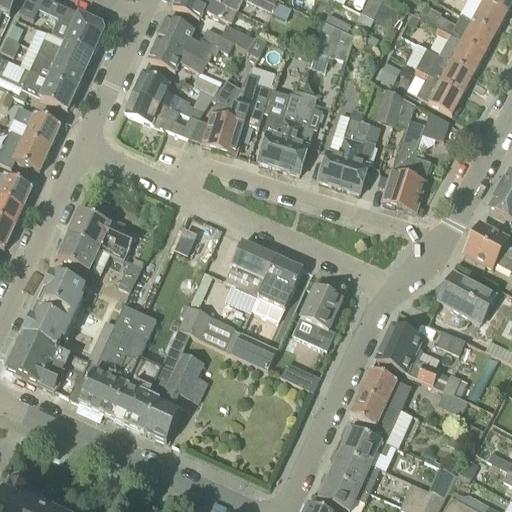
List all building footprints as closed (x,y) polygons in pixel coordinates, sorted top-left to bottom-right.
[(10,21),(19,0),(0,0),(0,20),(2,17),(10,21)] [(38,15),(49,20),(72,30),(65,47),(93,61),(104,36),(104,35),(102,30),(102,29),(37,0),(28,0),(20,19),(34,25),(38,15)] [(232,27),(234,22),(237,15),(203,0),(177,0),(172,12),(199,23),(204,14),(232,27)] [(203,0),(237,15),(243,3),(235,0),(203,0)] [(248,0),(246,6),(272,17),(277,7),(278,4),(269,0),(248,0)] [(397,19),(381,10),(383,5),(373,0),(371,0),(359,24),(370,31),(374,24),(390,33),(397,19)] [(511,0),(487,0),(484,6),(507,19),(511,7),(511,0)] [(484,6),(473,27),(496,39),(507,19),(484,6)] [(291,14),(277,7),(272,17),(272,18),(287,25),(291,14)] [(456,44),(485,60),(496,39),(473,27),(463,21),(461,20),(456,29),(441,22),(442,19),(424,10),(418,21),(417,22),(420,24),(447,38),(448,34),(458,40),(456,44)] [(417,22),(418,21),(412,19),(407,28),(415,32),(420,24),(417,22)] [(327,29),(347,38),(351,30),(331,20),(327,29)] [(207,66),(209,67),(212,61),(217,63),(220,54),(229,59),(234,49),(235,47),(222,41),(208,34),(201,48),(190,44),(195,35),(167,22),(158,43),(207,66)] [(347,38),(327,29),(325,27),(315,57),(347,67),(355,43),(347,38)] [(24,34),(14,29),(7,44),(17,48),(18,48),(24,34)] [(235,47),(234,49),(246,54),(253,43),(227,31),(222,41),(235,47)] [(85,79),(93,61),(65,47),(37,34),(28,53),(38,58),(85,79)] [(310,56),(317,40),(304,34),(297,50),(310,56)] [(473,80),(485,60),(456,44),(458,40),(448,34),(447,38),(450,40),(439,60),(438,61),(473,80)] [(379,44),(366,38),(362,46),(375,52),(379,44)] [(256,62),(265,45),(257,41),(255,44),(253,43),(246,54),(247,55),(246,57),(256,62)] [(178,69),(201,79),(207,66),(158,43),(148,65),(175,77),(178,69)] [(7,44),(2,57),(14,62),(20,48),(18,48),(17,48),(7,44)] [(414,78),(422,83),(426,75),(437,80),(434,85),(462,100),(473,80),(438,61),(439,60),(427,54),(414,78)] [(38,58),(30,77),(76,98),(85,79),(38,58)] [(0,96),(3,98),(12,102),(18,89),(1,81),(8,67),(0,63),(0,96)] [(393,89),(401,74),(386,66),(378,82),(393,89)] [(18,89),(25,75),(19,72),(8,67),(1,81),(18,89)] [(25,75),(18,89),(12,102),(24,107),(28,99),(67,117),(76,98),(30,77),(25,75)] [(417,102),(451,121),(462,100),(434,85),(437,80),(426,75),(422,83),(426,85),(417,102)] [(170,88),(143,76),(133,98),(178,118),(179,117),(190,122),(200,126),(205,116),(190,110),(191,108),(166,97),(170,88)] [(234,106),(218,155),(235,160),(245,130),(258,134),(272,94),(258,90),(260,82),(249,79),(240,96),(239,95),(234,106)] [(220,92),(197,82),(192,93),(214,102),(220,92)] [(303,96),(302,97),(316,102),(306,85),(303,96)] [(234,106),(239,95),(240,94),(225,86),(212,107),(216,108),(209,129),(203,148),(202,150),(218,155),(234,106)] [(300,104),(302,97),(303,96),(295,94),(293,101),(290,100),(289,101),(286,111),(282,123),(268,120),(262,138),(267,139),(258,168),(278,174),(300,104)] [(386,95),(376,126),(395,132),(404,105),(386,95)] [(302,97),(300,104),(278,174),(299,181),(315,134),(309,131),(318,102),(316,102),(302,97)] [(0,109),(7,113),(12,102),(3,98),(0,104),(0,109)] [(133,98),(124,119),(190,145),(200,126),(190,122),(186,132),(174,127),(178,118),(133,98)] [(9,135),(25,142),(24,143),(50,155),(61,131),(19,113),(9,135)] [(318,187),(339,193),(361,126),(362,127),(364,116),(354,113),(344,144),(334,140),(318,187)] [(449,128),(430,118),(426,130),(425,130),(422,140),(443,147),(449,128)] [(209,129),(200,126),(190,145),(203,148),(209,129)] [(339,193),(359,200),(376,149),(365,146),(370,130),(362,127),(361,126),(339,193)] [(409,126),(382,207),(398,213),(415,163),(422,140),(425,130),(409,126)] [(14,166),(39,178),(50,155),(24,143),(14,166)] [(398,213),(415,218),(425,186),(431,168),(415,163),(398,213)] [(511,176),(509,175),(499,194),(511,200),(511,176)] [(0,202),(23,213),(32,193),(0,178),(0,202)] [(511,200),(499,194),(489,213),(511,225),(511,200)] [(0,226),(14,233),(23,213),(0,202),(0,226)] [(82,216),(90,220),(94,210),(86,206),(82,216)] [(124,266),(125,264),(135,241),(80,216),(68,241),(98,256),(98,255),(122,265),(124,266)] [(0,253),(4,255),(14,233),(0,226),(0,253)] [(509,244),(480,228),(472,243),(511,264),(511,252),(506,250),(509,244)] [(68,241),(58,264),(92,279),(96,269),(93,268),(98,256),(68,241)] [(511,264),(472,243),(464,259),(493,274),(496,268),(511,276),(511,264)] [(275,262),(242,247),(231,270),(232,271),(225,287),(232,290),(224,305),(251,317),(252,315),(275,262)] [(133,269),(141,272),(145,265),(136,261),(133,269)] [(279,327),(303,275),(275,262),(252,315),(279,327)] [(85,293),(51,278),(23,340),(57,356),(62,344),(64,344),(82,305),(80,305),(85,293)] [(481,329),(486,319),(496,301),(453,278),(438,306),(481,329)] [(129,298),(132,292),(121,286),(118,292),(129,298)] [(342,306),(314,293),(292,341),(326,357),(335,338),(329,335),(342,306)] [(79,409),(111,423),(139,363),(156,325),(127,312),(124,311),(115,330),(95,373),(79,409)] [(231,359),(241,338),(234,335),(235,332),(194,314),(188,311),(177,334),(189,340),(231,359)] [(105,326),(86,369),(87,369),(95,373),(115,330),(105,326)] [(460,404),(467,387),(451,380),(450,381),(418,366),(422,357),(417,355),(423,342),(392,329),(375,365),(443,397),(460,404)] [(189,340),(177,334),(170,352),(182,357),(189,340)] [(436,351),(459,361),(465,347),(442,336),(436,351)] [(241,338),(231,359),(268,376),(278,354),(241,338)] [(10,378),(54,398),(68,404),(78,379),(82,381),(87,369),(86,369),(57,356),(23,340),(8,371),(9,372),(11,377),(10,378)] [(502,363),(511,368),(511,356),(506,354),(502,363)] [(144,438),(166,449),(180,418),(172,414),(178,401),(196,409),(206,388),(196,383),(203,369),(180,359),(172,376),(144,438)] [(161,371),(161,372),(139,363),(111,423),(144,438),(172,376),(161,371)] [(313,398),(320,383),(287,368),(280,383),(313,398)] [(78,379),(68,404),(79,409),(95,373),(87,369),(82,381),(78,379)] [(411,393),(371,374),(360,398),(401,416),(402,416),(411,393)] [(461,421),(467,407),(460,404),(443,397),(438,411),(461,421)] [(360,398),(350,421),(358,424),(353,434),(382,447),(399,454),(404,442),(413,421),(402,416),(401,416),(360,398)] [(397,454),(382,447),(353,434),(350,433),(350,434),(340,457),(379,475),(386,478),(397,454)] [(330,479),(361,494),(367,482),(375,486),(379,475),(340,457),(330,479)] [(511,467),(491,457),(487,466),(508,477),(508,476),(511,478),(511,467)] [(432,470),(435,464),(422,458),(419,464),(432,470)] [(471,483),(478,471),(468,466),(462,478),(471,483)] [(468,489),(470,484),(459,478),(457,484),(468,489)] [(318,503),(318,504),(337,511),(353,511),(356,505),(364,509),(369,498),(361,494),(330,479),(319,503),(318,503)] [(59,511),(60,511),(62,508),(43,499),(41,504),(27,497),(29,493),(26,492),(28,489),(25,483),(19,480),(13,482),(12,485),(9,484),(0,503),(0,511),(59,511)] [(412,511),(421,493),(411,488),(400,511),(412,511)] [(425,511),(432,498),(428,496),(421,493),(412,511),(425,511)] [(465,501),(456,497),(452,504),(467,511),(488,511),(470,501),(465,501)] [(441,511),(446,504),(432,498),(425,511),(441,511)]
